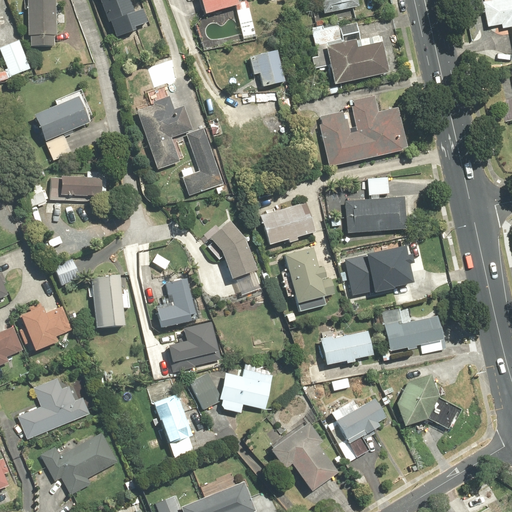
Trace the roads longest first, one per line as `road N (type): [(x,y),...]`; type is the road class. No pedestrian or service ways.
road 1 (residential): [(140,234),(101,65),(77,0)]
road 2 (secondary): [(471,211),(425,0)]
road 3 (secondary): [(511,382),(471,211)]
road 4 (unknown): [(137,222),(129,278),(152,368)]
road 5 (residential): [(396,511),(511,443)]
